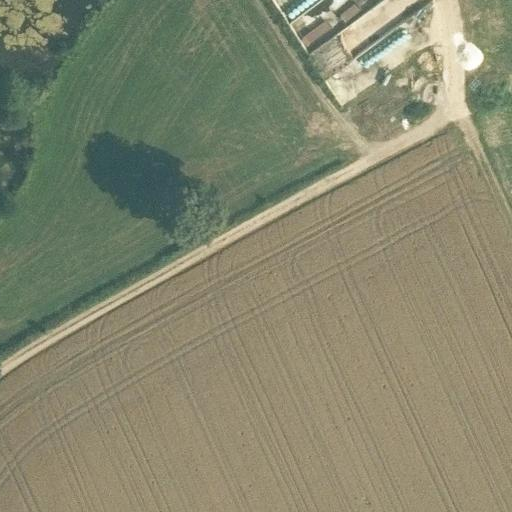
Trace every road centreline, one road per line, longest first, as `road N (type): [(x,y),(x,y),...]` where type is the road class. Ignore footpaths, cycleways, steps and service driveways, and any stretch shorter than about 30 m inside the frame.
road 1 (track): [(0,367),(378,152)]
road 2 (track): [(450,109),(511,244)]
